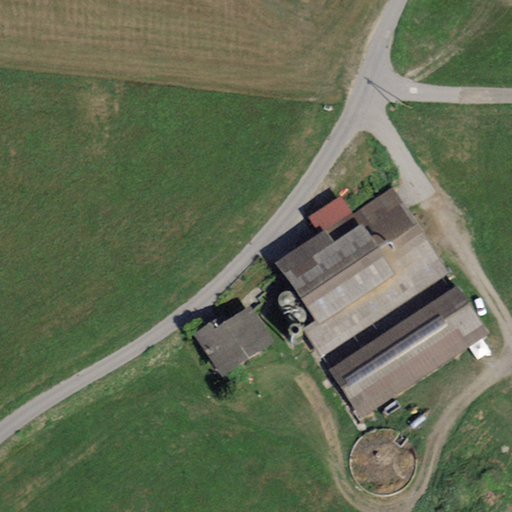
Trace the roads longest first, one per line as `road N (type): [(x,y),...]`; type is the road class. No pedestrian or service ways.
road 1 (track): [(0,438),(181,320),(284,222),(364,97),(402,0)]
road 2 (track): [(511,96),(364,97),(511,323)]
